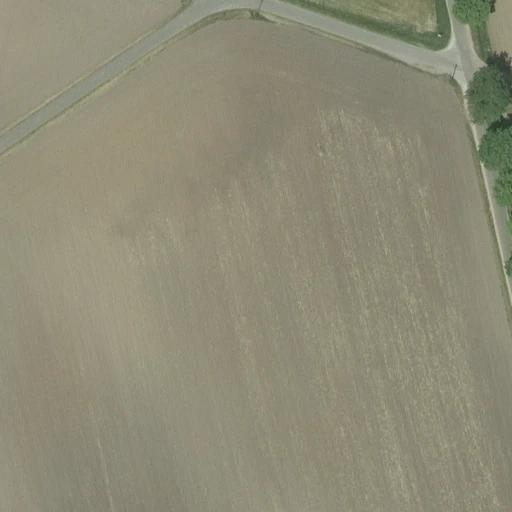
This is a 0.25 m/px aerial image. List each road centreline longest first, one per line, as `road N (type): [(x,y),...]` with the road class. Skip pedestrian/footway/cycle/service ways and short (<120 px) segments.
road 1 (unclassified): [(219,0),(0,148)]
road 2 (unclassified): [(466,71),(244,0)]
road 3 (unclassified): [(466,71),(511,298)]
